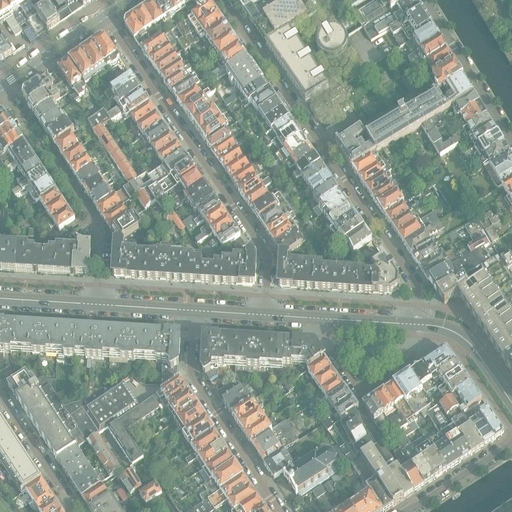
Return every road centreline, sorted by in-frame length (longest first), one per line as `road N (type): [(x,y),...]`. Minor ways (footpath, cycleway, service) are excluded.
road 1 (residential): [(422,324),(414,282),(222,0)]
road 2 (residential): [(265,314),(263,250),(104,15)]
road 3 (residential): [(91,304),(98,232),(0,86)]
road 4 (residential): [(195,310),(192,377),(279,511)]
road 5 (residential): [(325,318),(326,340),(363,390),(420,350),(422,324)]
road 6 (residential): [(424,0),(511,142)]
road 7 (residential): [(76,511),(5,404)]
road 8 (residential): [(104,15),(0,86)]
road 9 (tertiary): [(511,400),(467,338),(422,324)]
road 10 (residential): [(511,444),(410,511)]
